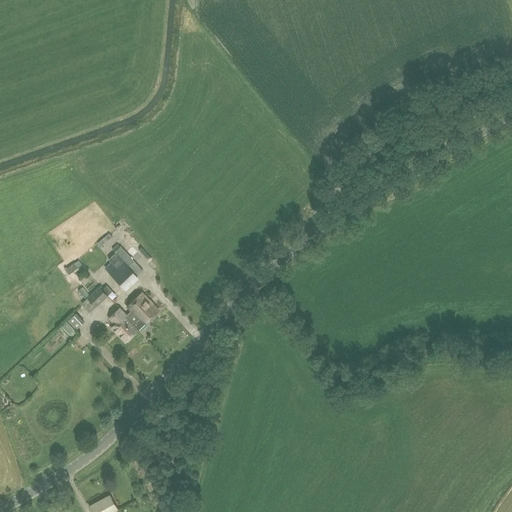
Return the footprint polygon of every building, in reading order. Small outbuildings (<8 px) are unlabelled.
[(133,232),(129,235),(126,230),(124,232),(133,246),(139,242),(133,232)] [(111,251),(122,241),(113,232),(102,242),(111,251)] [(143,271),(124,251),(119,247),(115,252),(119,256),(105,269),(124,289),(143,271)] [(68,268),(72,276),(83,271),(79,262),(68,268)] [(100,287),(83,302),(91,311),(107,296),(100,287)] [(159,310),(153,304),(142,292),(127,306),(131,311),(144,324),(159,310)] [(125,342),(144,324),(131,311),(126,315),(119,308),(109,317),(115,324),(111,327),(125,342)] [(75,335),(86,322),(78,315),(67,328),(75,335)] [(112,511),(117,509),(109,495),(89,506),(92,511),(112,511)]
